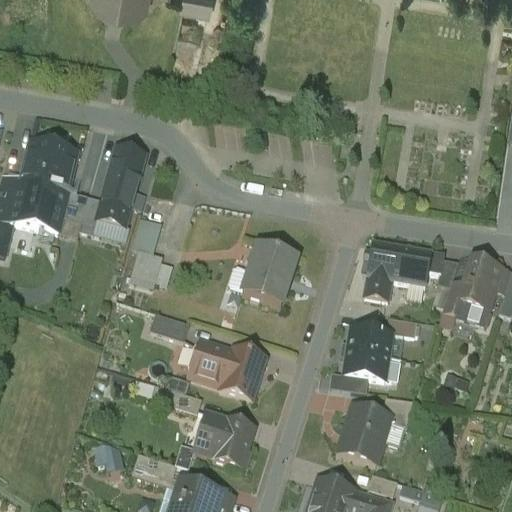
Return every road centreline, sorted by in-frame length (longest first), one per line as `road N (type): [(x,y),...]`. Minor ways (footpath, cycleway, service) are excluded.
road 1 (residential): [(0,106),(143,132),(172,148),(210,188),(243,204),(352,227)]
road 2 (residential): [(352,227),(263,511)]
road 3 (residential): [(352,227),(511,247)]
